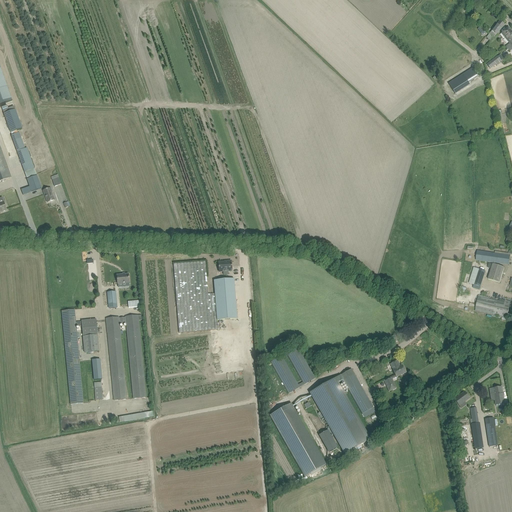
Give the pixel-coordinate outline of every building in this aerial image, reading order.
[(500,21),(489,34),(494,38),(504,25),(500,21)] [(511,31),(509,27),(505,30),(501,34),(509,44),(510,44),(511,42),(511,31)] [(497,56),(487,65),(490,69),(496,65),(497,66),(500,64),(499,62),(501,61),(497,56)] [(462,75),(468,84),(478,77),(473,68),(462,75)] [(0,75),(0,103),(9,100),(0,75)] [(15,110),(4,114),(5,118),(11,133),(22,128),(17,114),(15,110)] [(25,149),(19,133),(11,136),(27,178),(37,175),(27,148),(25,149)] [(0,181),(11,177),(0,145),(0,181)] [(54,177),(51,177),(52,180),(54,184),(55,187),(61,185),(59,178),(58,175),(58,174),(54,176),(54,177)] [(37,176),(27,180),(32,192),(41,189),(37,176)] [(43,191),(46,198),(47,203),(54,200),(52,193),(51,188),(43,191)] [(509,265),(509,264),(510,255),(477,251),(476,260),(509,265)] [(227,262),(218,263),(219,272),(223,272),(224,275),(228,274),(228,271),(232,271),(231,261),(227,262)] [(173,264),(174,269),(179,333),(217,330),(217,321),(215,294),(208,294),(206,262),(173,264)] [(499,283),(504,268),(493,264),(488,280),(499,283)] [(468,283),(480,287),(485,271),(473,267),(468,283)] [(117,275),(118,284),(129,283),(128,274),(117,275)] [(214,280),(215,294),(217,321),(237,319),(234,279),(214,280)] [(31,284),(32,292),(44,291),(43,283),(31,284)] [(115,292),(108,293),(109,308),(117,308),(117,304),(116,292),(115,292)] [(478,296),(476,306),(475,311),(507,318),(510,302),(505,300),(505,302),(478,296)] [(84,353),(99,351),(96,319),(81,321),(81,322),(76,322),(74,310),(62,311),(71,405),(83,403),(78,353),(76,327),(80,327),(80,330),(82,330),(84,353)] [(146,398),(139,320),(142,320),(141,315),(126,317),(126,318),(119,318),(119,317),(106,318),(114,401),(126,400),(119,325),(126,324),(133,399),(146,398)] [(287,353),(304,382),(298,386),(281,357),(271,363),(290,394),(315,379),(297,347),(287,353)] [(100,359),(92,360),(94,380),(101,380),(102,379),(100,359)] [(393,370),(395,376),(396,378),(406,373),(402,366),(399,367),(398,365),(399,364),(398,361),(392,364),(394,370),(393,370)] [(343,380),(362,414),(373,408),(354,374),(351,369),(310,393),(340,446),(345,454),(370,440),(338,383),(343,380)] [(396,388),(391,378),(391,377),(385,380),(387,385),(386,386),(389,392),(396,388)] [(101,382),(94,383),(96,400),(103,399),(101,382)] [(504,404),(502,392),(501,387),(493,389),(496,405),(504,404)] [(464,392),(454,399),(459,406),(469,398),(467,395),(467,394),(466,393),(465,393),(464,392)] [(305,477),(320,468),(326,465),(291,404),(270,416),(305,477)] [(144,413),(124,417),(125,422),(145,419),(144,413)] [(485,420),(489,447),(498,446),(494,418),(485,420)] [(473,424),(471,424),(475,449),(476,449),(483,448),(480,423),(479,423),(473,424)] [(330,430),(320,435),(330,454),(339,448),(330,430)]
